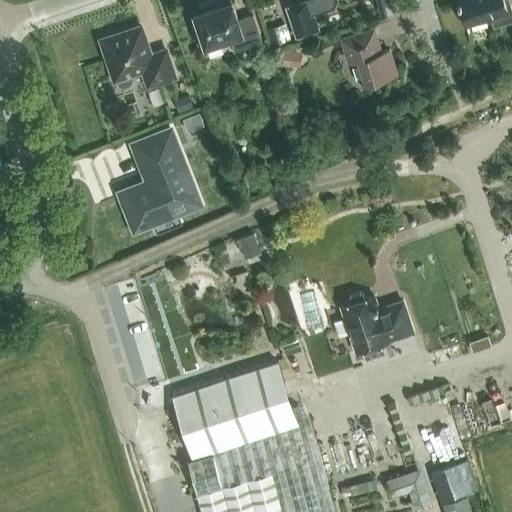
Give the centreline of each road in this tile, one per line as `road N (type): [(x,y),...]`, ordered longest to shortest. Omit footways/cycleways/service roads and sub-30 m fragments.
road 1 (track): [(79,306),(91,283),(511,95)]
road 2 (track): [(20,277),(93,320),(156,511)]
road 3 (tertiary): [(0,291),(20,277),(39,224),(0,70)]
